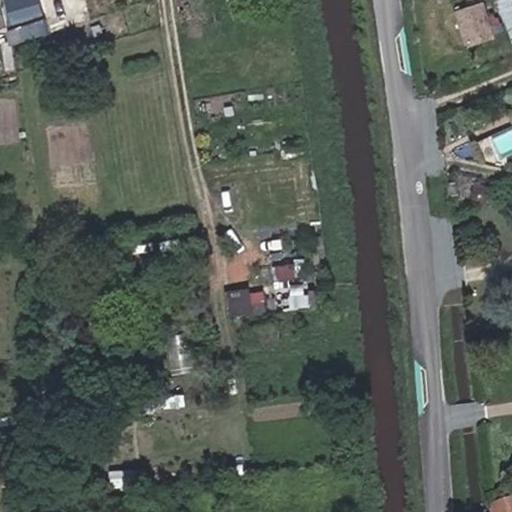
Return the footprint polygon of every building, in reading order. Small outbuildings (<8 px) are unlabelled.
[(43,0),(8,0),(14,20),(47,12),(43,0)] [(486,0),(478,0),(457,7),(469,44),(498,34),(486,0)] [(16,41),(54,29),(49,13),(11,25),(16,41)] [(511,128),(498,131),(502,149),(511,146),(511,128)] [(116,281),(119,306),(148,303),(144,277),(116,281)] [(223,284),(205,288),(209,313),(227,309),(223,284)] [(254,305),(222,310),(226,327),(233,326),(235,338),(269,331),(267,320),(257,321),(254,305)] [(511,511),(511,482),(510,478),(507,479),(504,480),(490,485),(499,511),(511,511)]
